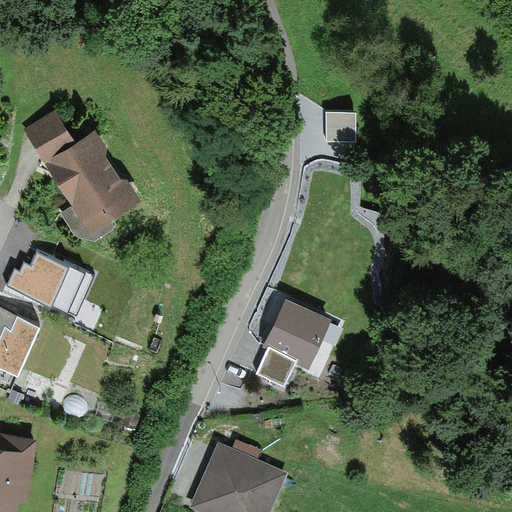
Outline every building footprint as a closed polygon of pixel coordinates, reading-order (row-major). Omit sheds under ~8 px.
[(75,143),(56,110),(24,129),(44,162),(75,143)] [(356,113),(326,113),(326,142),(357,141),(356,113)] [(75,143),(44,162),(72,206),(90,234),(112,221),(141,203),(96,131),(75,143)] [(113,230),(112,221),(90,234),(72,206),(61,213),(75,236),(95,241),(113,230)] [(69,268),(36,252),(31,264),(23,260),(19,269),(14,266),(3,287),(52,310),(53,308),(68,315),(69,313),(77,317),(98,274),(85,268),(84,272),(70,265),(69,268)] [(332,320),(285,298),(263,347),(268,349),(269,346),(298,360),(296,364),(309,370),(332,320)] [(37,324),(0,309),(0,386),(8,391),(37,324)] [(296,364),(298,360),(269,346),(268,349),(256,373),(285,387),(296,364)] [(35,438),(0,434),(0,511),(12,511),(14,495),(28,496),(35,438)] [(237,439),(232,449),(258,459),(262,450),(237,439)] [(232,449),(218,442),(189,507),(201,511),(270,511),(288,473),(258,459),(232,449)]
